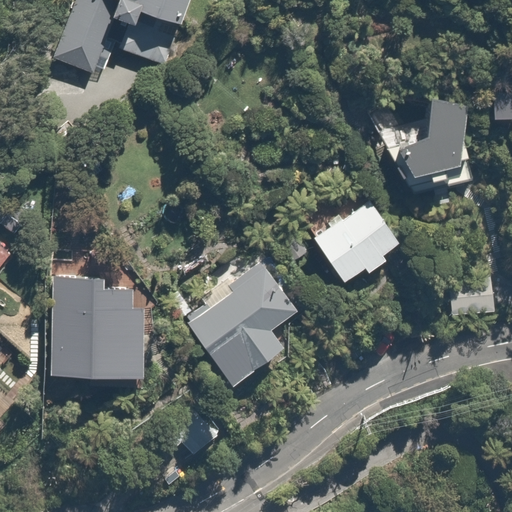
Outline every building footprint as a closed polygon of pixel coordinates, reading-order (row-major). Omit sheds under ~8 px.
[(75,0),(52,57),(93,73),(105,43),(159,65),(177,20),(181,22),(190,0),(75,0)] [(401,152),(412,193),(439,186),(441,192),(473,184),(473,114),(429,114),(429,145),(401,152)] [(408,243),(374,197),(338,224),(322,204),(300,220),(350,286),(408,243)] [(220,368),(241,354),(253,372),(286,349),(275,332),(296,317),(264,270),(188,321),(220,368)] [(95,293),(95,283),(54,281),(51,377),(147,379),(149,309),(131,308),(131,294),(95,293)] [(511,283),(452,288),(454,318),(511,313),(511,283)]
